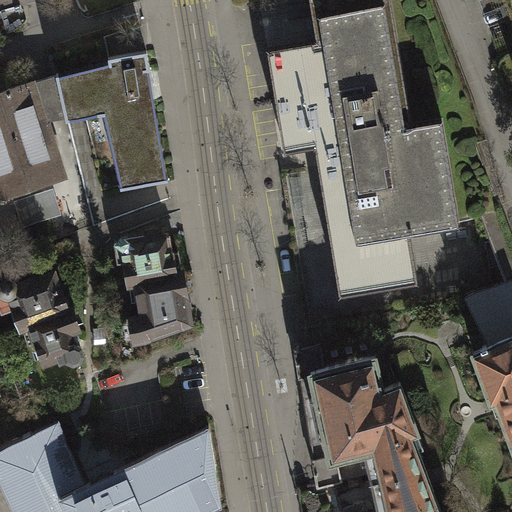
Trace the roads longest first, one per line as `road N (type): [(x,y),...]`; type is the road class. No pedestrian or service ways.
road 1 (tertiary): [(269,511),(189,0)]
road 2 (residential): [(511,177),(453,0)]
road 3 (residential): [(122,13),(0,51)]
